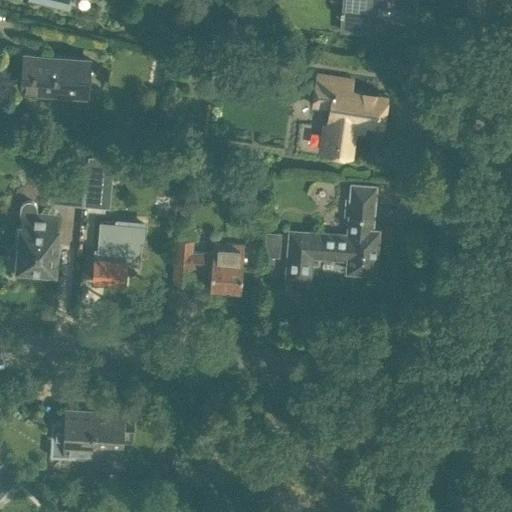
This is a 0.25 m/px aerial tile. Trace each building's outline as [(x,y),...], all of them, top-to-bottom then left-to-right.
[(36,0),(69,9),(71,0),(36,0)] [(416,8),(416,0),(344,0),(342,30),(368,32),(369,14),(379,14),(380,5),(416,8)] [(268,36),(270,18),(255,16),(253,34),(268,36)] [(90,78),(92,59),(23,54),(21,92),(81,97),(82,77),(90,78)] [(353,80),(353,79),(318,74),(313,104),(330,107),(324,152),(352,156),(356,122),(383,125),(387,95),(351,90),(353,80)] [(87,162),(84,203),(100,205),(104,164),(87,162)] [(347,235),(291,231),(287,279),(310,280),(311,255),(349,258),(348,270),(374,272),(378,231),(372,230),(376,186),(351,184),(350,200),(345,199),(344,216),(349,216),(347,235)] [(58,208),(68,199),(57,188),(48,198),(58,208)] [(37,214),(38,209),(38,207),(37,206),(36,204),(36,203),(35,202),(34,201),(32,200),(30,200),(29,200),(28,200),(26,200),(24,201),(23,202),(22,203),(22,204),(21,205),(21,206),(20,213),(20,214),(22,214),(21,228),(17,227),(16,242),(20,242),(18,258),(17,258),(16,260),(17,260),(16,269),(16,270),(16,271),(17,272),(17,273),(18,274),(19,275),(21,276),(22,277),(23,277),(25,278),(26,278),(27,277),(29,276),(30,276),(31,275),(32,274),(33,272),(33,271),(34,270),(54,271),(56,253),(58,253),(59,243),(57,243),(59,216),(58,216),(37,214)] [(280,257),(282,233),(266,231),(263,256),(280,257)] [(213,253),(193,251),(194,240),(177,239),(173,284),(190,286),(192,267),(212,269),(210,287),(227,289),(227,291),(237,292),(237,289),(241,290),(245,244),(214,242),(213,253)] [(108,258),(109,245),(98,244),(97,257),(96,257),(94,281),(125,284),(127,260),(108,258)] [(92,458),(94,411),(65,409),(64,423),(61,423),(61,422),(52,421),(50,456),(92,458)] [(133,442),(134,424),(124,423),(125,412),(94,411),(92,458),(91,467),(121,469),(123,442),(133,442)] [(298,436),(274,460),(292,477),(281,489),(287,496),(275,508),(279,511),(301,511),(315,499),(318,503),(331,490),(328,487),(330,485),(322,477),(331,468),(307,443),(306,444),(298,436)] [(80,511),(71,502),(61,511),(80,511)]
